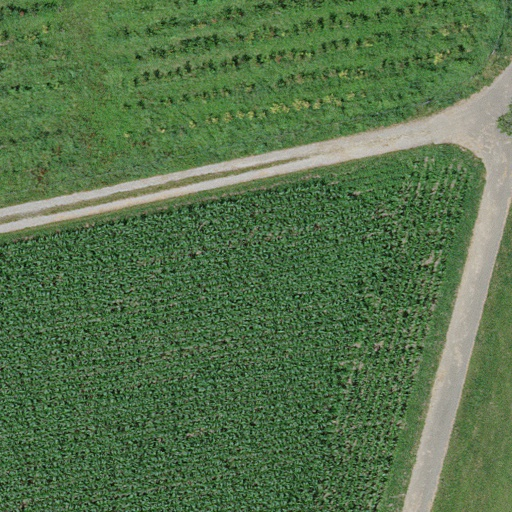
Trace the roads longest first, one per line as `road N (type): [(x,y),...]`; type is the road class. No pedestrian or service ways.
road 1 (track): [(0,204),(511,97)]
road 2 (track): [(414,511),(511,137)]
